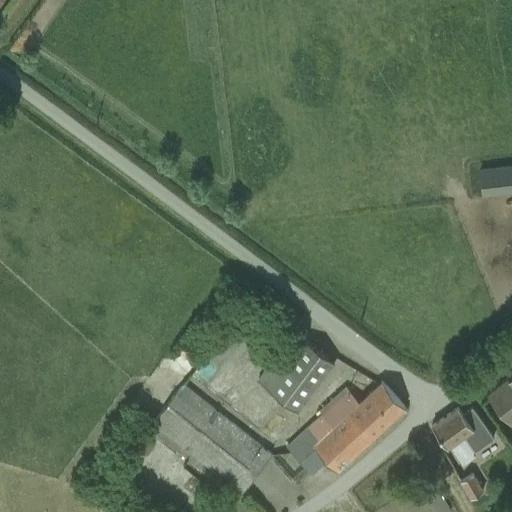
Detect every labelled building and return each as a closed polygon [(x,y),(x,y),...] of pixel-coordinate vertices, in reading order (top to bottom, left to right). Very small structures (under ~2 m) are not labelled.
[(282,370),(312,401),(358,358),(328,326),(282,370)] [(224,359),(208,376),(223,390),(239,373),(224,359)] [(511,421),(511,375),(490,392),(511,421)] [(265,488),(296,449),(207,378),(176,417),(265,488)] [(449,444),(476,426),(462,406),(435,424),(449,444)] [(337,468),(368,442),(347,416),(316,442),(337,468)] [(492,496),(507,487),(494,467),(480,476),(492,496)] [(443,486),(459,511),(460,511),(473,505),(457,478),(443,486)] [(97,511),(120,511),(103,496),(92,507),(97,511)]
